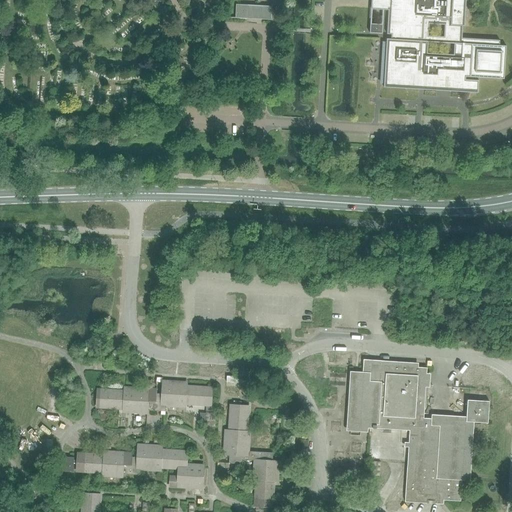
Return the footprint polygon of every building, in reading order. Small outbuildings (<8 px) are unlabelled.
[(465,87),(464,87),(465,77),(504,79),(504,77),(503,77),(505,48),(506,48),(506,46),(500,45),(500,40),(462,38),(463,26),(465,26),(466,0),(373,0),(373,8),(372,8),(372,9),(393,11),(392,25),(388,25),(387,34),(391,34),(391,39),(387,39),(387,43),(383,42),(381,83),(384,83),(384,87),(417,89),(417,84),(422,84),(425,85),(425,86),(437,86),(437,85),(444,86),(452,86),(452,87),(465,88),(465,87)] [(236,6),(236,18),(247,19),(263,20),(272,20),(273,20),(273,19),(272,19),(273,6),(237,4),(236,4),(236,6)] [(439,500),(440,500),(461,502),(462,481),(470,481),(474,422),(488,423),(489,402),(467,400),(466,421),(424,418),(426,382),(429,382),(430,374),(427,374),(427,368),(380,365),(380,361),(363,360),(363,368),(363,373),(364,373),(364,381),(354,380),(351,427),(409,431),(405,498),(427,499),(427,495),(439,496),(439,500)] [(161,402),(148,402),(147,411),(161,411),(165,411),(166,406),(179,407),(179,404),(211,405),(212,395),(210,395),(211,388),(186,386),(186,383),(178,383),(178,385),(173,384),(173,382),(162,381),(162,387),(162,393),(161,402)] [(98,397),(97,407),(123,409),(130,410),(129,412),(147,413),(147,411),(148,402),(161,402),(162,393),(157,392),(157,389),(148,389),(138,388),(138,391),(133,391),(133,389),(128,389),(125,389),(125,391),(101,390),(100,397),(98,397)] [(224,444),(224,454),(225,454),(229,455),(229,464),(243,464),(244,460),(254,461),(254,474),(256,474),(256,481),(256,490),(255,506),(273,507),(273,499),(274,480),(276,480),(276,479),(277,474),(276,474),(276,469),(278,469),(279,461),(272,461),(273,457),(273,453),(258,452),(249,452),(249,438),(246,438),(247,430),(248,408),(241,408),(241,406),(230,405),(229,413),(228,431),(226,431),(226,439),(227,439),(227,444),(225,444),(224,444)] [(205,431),(215,432),(216,413),(206,412),(205,431)] [(34,440),(33,453),(52,453),(52,452),(52,448),(52,441),(34,440)] [(137,457),(136,469),(141,469),(154,470),(155,467),(162,468),(178,469),(179,464),(186,464),(187,459),(185,459),(185,451),(161,450),(161,447),(157,447),(153,447),(153,448),(149,448),(149,445),(138,445),(137,451),(137,457)] [(63,457),(62,472),(73,472),(74,464),(77,464),(77,471),(84,472),(100,473),(109,473),(109,476),(122,477),(122,474),(126,474),(136,475),(141,475),(141,469),(136,469),(137,457),(132,457),(133,453),(124,453),(115,452),(115,455),(111,454),(111,453),(105,453),(105,455),(78,454),(77,461),(74,461),(74,458),(63,457)] [(369,475),(379,476),(380,462),(370,461),(369,475)] [(170,474),(169,486),(184,487),(195,488),(200,488),(202,488),(202,485),(203,468),(204,465),(186,464),(179,464),(178,469),(178,474),(170,474)] [(99,511),(101,496),(93,496),(94,494),(83,493),(82,504),(81,511),(99,511)] [(142,511),(150,511),(151,502),(143,502),(142,511)]
